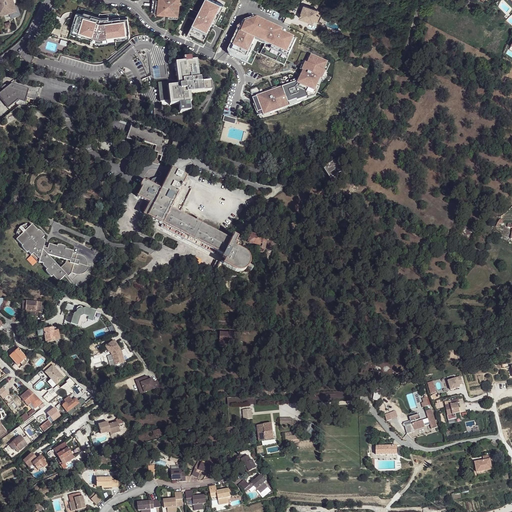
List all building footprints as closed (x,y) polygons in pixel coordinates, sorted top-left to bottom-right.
[(0,0),(0,16),(4,16),(10,14),(10,16),(11,18),(20,16),(19,11),(17,12),(15,12),(13,7),(15,6),(13,0),(0,0)] [(179,15),(180,0),(152,0),(151,12),(170,14),(179,15)] [(223,5),(211,0),(207,0),(205,5),(202,4),(200,8),(203,10),(201,14),(198,13),(187,37),(205,45),(208,38),(206,37),(208,31),(211,32),(213,28),(210,27),(212,23),(214,25),(218,18),(215,17),(218,11),(220,12),(223,5)] [(299,18),(313,23),(314,21),(316,15),(318,11),(318,10),(304,5),(299,18)] [(82,15),(76,12),(69,27),(82,33),(81,36),(88,39),(95,42),(103,42),(103,43),(110,43),(111,43),(111,40),(125,40),(126,40),(126,23),(111,23),(107,23),(100,23),(82,15)] [(83,12),(82,15),(100,23),(107,23),(107,20),(100,20),(83,12)] [(281,34),(282,31),(273,27),(272,29),(269,28),(270,26),(254,18),(241,23),(240,26),(242,27),(237,38),(235,37),(229,51),(232,52),(230,56),(242,61),(243,57),(247,59),(252,46),(255,40),(256,37),(266,41),(265,44),(269,46),(290,55),(290,54),(293,49),(296,40),(289,37),(281,34)] [(81,36),(82,33),(69,27),(68,31),(80,37),(81,36)] [(56,57),(58,50),(46,46),(44,53),(56,57)] [(247,63),(255,47),(252,46),(247,59),(243,57),(242,61),(247,63)] [(289,58),(290,55),(269,46),(268,49),(289,58)] [(314,94),(317,86),(319,87),(319,86),(326,72),(326,71),(324,70),(328,62),(323,61),(317,58),(312,56),(311,59),(309,64),(307,63),(301,75),(302,76),(301,80),(300,81),(296,83),(292,84),(279,89),(267,94),(253,99),(255,104),(259,113),(263,111),(264,113),(270,111),(271,114),(284,109),(283,106),(294,102),(295,105),(309,99),(308,96),(314,94)] [(159,83),(161,102),(169,101),(170,105),(179,104),(180,113),(190,111),(189,103),(191,103),(190,93),(211,91),(210,82),(201,83),(200,78),(198,78),(198,77),(201,77),(200,74),(198,74),(196,60),(191,61),(185,62),(175,63),(177,82),(159,83)] [(0,97),(5,103),(9,109),(19,101),(25,103),(27,98),(29,90),(11,84),(0,93),(0,97)] [(309,99),(316,97),(320,87),(319,86),(319,87),(317,86),(314,94),(308,96),(309,99)] [(29,90),(27,98),(35,101),(38,93),(29,90)] [(0,121),(2,120),(11,112),(9,109),(5,103),(0,97),(0,121)] [(265,116),(271,114),(270,111),(264,113),(263,111),(259,113),(255,104),(254,105),(258,117),(264,114),(265,116)] [(126,140),(131,125),(129,122),(111,117),(106,132),(126,140)] [(131,125),(126,140),(133,142),(134,139),(156,147),(154,152),(158,153),(157,155),(162,157),(161,160),(168,163),(173,152),(174,153),(178,142),(174,141),(171,146),(166,145),(166,143),(164,142),(166,138),(136,128),(131,125)] [(323,168),(330,179),(339,173),(343,171),(336,160),(323,168)] [(187,177),(172,169),(164,183),(158,179),(154,181),(154,182),(147,179),(145,182),(143,181),(142,181),(140,185),(140,187),(142,187),(137,196),(143,199),(141,202),(139,206),(139,207),(139,209),(140,212),(143,214),(162,224),(161,226),(216,254),(218,252),(223,255),(219,262),(215,271),(219,273),(224,265),(233,270),(236,270),(239,271),(241,270),(244,269),(246,267),(247,265),(248,264),(248,261),(248,259),(247,257),(247,255),(246,254),(243,251),(240,249),(244,244),(236,240),(237,238),(234,236),(233,238),(231,240),(230,239),(195,221),(188,217),(170,208),(181,188),(183,188),(183,186),(182,186),(185,180),(188,182),(190,179),(186,178),(187,177)] [(343,178),(339,173),(330,179),(334,185),(343,178)] [(19,229),(16,233),(19,236),(15,240),(21,246),(21,247),(21,248),(23,250),(24,251),(26,252),(27,253),(28,252),(34,259),(39,260),(38,263),(43,264),(42,266),(46,270),(45,271),(45,272),(47,275),(49,276),(51,277),(52,276),(58,282),(64,276),(66,279),(70,274),(70,273),(74,274),(75,272),(77,272),(79,272),(80,272),(82,271),(83,270),(85,269),(86,267),(86,266),(86,264),(86,262),(85,259),(84,258),(82,256),(80,256),(76,254),(76,255),(72,254),(73,252),(65,249),(65,248),(63,246),(60,245),(58,245),(57,245),(56,247),(48,244),(47,249),(42,248),(44,241),(42,238),(44,237),(43,235),(40,232),(37,230),(37,231),(31,225),(27,228),(24,225),(21,227),(19,229)] [(250,235),(248,243),(256,245),(258,245),(257,249),(258,249),(257,252),(258,253),(262,254),(263,253),(264,250),(264,251),(267,240),(267,239),(260,237),(261,236),(258,235),(258,237),(250,235)] [(295,252),(296,248),(281,242),(279,246),(295,252)] [(77,272),(75,272),(74,274),(77,275),(80,275),(83,274),(85,272),(87,270),(88,269),(88,267),(86,266),(86,267),(85,269),(83,270),(82,271),(80,272),(79,272),(77,272)] [(27,290),(26,301),(45,303),(44,312),(45,312),(47,293),(27,290)] [(39,311),(44,312),(45,303),(26,301),(26,302),(25,310),(26,310),(39,311)] [(91,322),(95,312),(85,309),(82,310),(81,309),(80,309),(76,311),(76,312),(76,313),(73,314),(70,324),(80,327),(81,325),(89,322),(91,322)] [(263,325),(264,318),(219,315),(220,322),(225,322),(263,325)] [(37,331),(38,336),(42,335),(42,333),(44,332),(46,343),(55,341),(55,340),(60,340),(59,336),(59,332),(58,327),(37,331)] [(220,343),(226,343),(226,344),(239,344),(240,334),(220,333),(220,343)] [(114,340),(105,346),(109,352),(110,352),(112,354),(115,365),(124,362),(122,355),(121,356),(120,352),(121,352),(121,351),(114,340)] [(238,355),(251,356),(251,348),(239,347),(239,348),(238,355)] [(251,356),(261,356),(261,354),(262,352),(261,352),(261,349),(251,348),(251,356)] [(10,356),(18,365),(19,364),(22,361),(26,358),(18,349),(17,350),(11,355),(10,356)] [(63,376),(52,363),(43,371),(55,383),(63,376)] [(16,373),(17,373),(21,370),(20,368),(19,369),(15,365),(12,368),(16,373)] [(136,381),(139,389),(143,387),(142,383),(146,381),(145,380),(149,378),(148,376),(136,381)] [(458,385),(462,384),(460,377),(456,378),(456,379),(447,381),(450,390),(459,388),(458,385)] [(139,389),(141,394),(162,386),(159,380),(154,382),(153,379),(149,380),(149,378),(145,380),(146,381),(142,383),(143,387),(139,389)] [(433,381),(427,383),(432,400),(438,399),(433,381)] [(31,395),(32,394),(28,389),(19,396),(24,401),(31,395)] [(0,395),(0,396),(3,400),(9,395),(6,391),(0,395)] [(30,404),(31,403),(32,404),(34,406),(36,408),(40,405),(42,403),(40,401),(32,394),(31,395),(24,401),(28,406),(29,405),(30,404)] [(48,403),(52,400),(45,394),(42,397),(48,403)] [(66,403),(65,403),(62,405),(66,411),(68,414),(69,414),(69,415),(81,406),(80,404),(79,405),(77,403),(78,402),(75,398),(72,401),(69,396),(68,397),(64,400),(66,403)] [(422,408),(428,406),(426,397),(419,398),(422,408)] [(445,406),(447,416),(459,413),(457,404),(459,403),(458,399),(451,401),(452,404),(445,406)] [(250,410),(242,412),(243,421),(252,420),(250,410)] [(431,410),(426,412),(429,423),(423,425),(422,421),(418,422),(418,420),(420,419),(419,415),(409,418),(410,422),(413,421),(414,423),(405,426),(407,432),(424,427),(430,425),(431,430),(437,428),(431,410)] [(26,413),(20,418),(24,422),(30,418),(26,413)] [(291,427),(291,424),(291,420),(290,419),(280,419),(280,427),(291,427)] [(53,426),(49,421),(42,426),(44,428),(43,429),(45,432),(53,426)] [(98,424),(101,434),(110,431),(110,434),(120,432),(118,422),(108,425),(108,422),(98,424)] [(255,442),(276,439),(274,423),(257,426),(258,436),(254,437),(255,442)] [(17,452),(20,450),(27,444),(20,436),(13,442),(8,445),(10,448),(12,451),(14,449),(17,452)] [(54,449),(62,463),(64,462),(65,462),(73,456),(65,443),(54,449)] [(388,455),(397,454),(397,446),(375,447),(376,455),(388,455)] [(35,466),(45,459),(41,456),(40,456),(36,460),(34,457),(35,456),(32,453),(23,462),(28,466),(31,463),(33,464),(35,466)] [(490,454),(481,456),(482,460),(473,462),(475,472),(490,469),(488,459),(491,459),(490,454)] [(241,455),(234,458),(237,464),(243,461),(244,464),(246,463),(249,471),(257,468),(253,460),(252,460),(250,455),(244,457),(242,458),(241,455)] [(45,460),(45,459),(35,466),(37,468),(40,465),(43,468),(48,464),(44,460),(45,460)] [(193,476),(198,478),(201,472),(203,473),(204,471),(212,474),(216,468),(209,464),(208,466),(203,463),(200,468),(199,470),(196,469),(193,476)] [(177,481),(182,480),(183,483),(186,482),(186,477),(185,473),(182,473),(181,470),(172,471),(173,481),(177,481)] [(261,475),(251,483),(254,486),(260,494),(267,488),(264,484),(266,482),(261,475)] [(112,479),(97,479),(97,487),(102,487),(112,487),(112,488),(119,488),(118,481),(112,481),(112,479)] [(248,487),(249,486),(249,485),(245,480),(240,484),(246,492),(249,489),(248,487)] [(209,487),(210,497),(215,496),(215,494),(217,494),(217,496),(218,506),(227,505),(227,499),(230,499),(229,491),(225,492),(223,492),(217,492),(217,486),(209,487)] [(198,497),(194,498),(193,491),(186,492),(187,502),(191,502),(191,499),(193,499),(194,501),(194,511),(204,510),(203,505),(207,505),(206,497),(201,497),(198,497)] [(83,492),(69,496),(72,511),(86,508),(83,492)] [(91,500),(97,506),(102,500),(95,493),(91,496),(93,498),(91,500)] [(178,503),(182,503),(182,493),(175,494),(175,499),(170,500),(168,500),(163,500),(164,508),(167,508),(167,511),(176,511),(176,504),(176,501),(178,501),(178,503)] [(150,511),(151,510),(150,501),(138,503),(139,511),(142,511),(141,511),(150,511)] [(156,508),(157,511),(161,510),(160,501),(153,501),(154,509),(156,508)]
